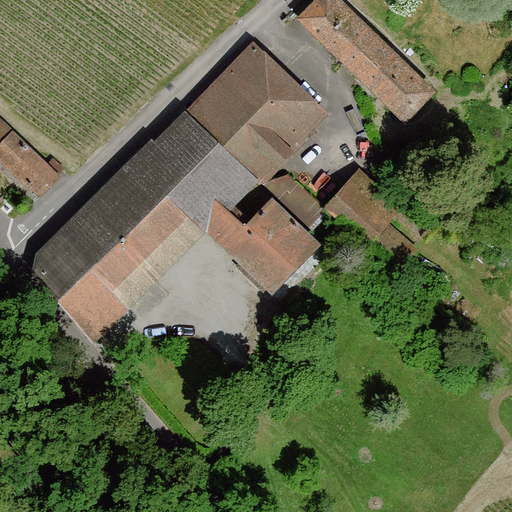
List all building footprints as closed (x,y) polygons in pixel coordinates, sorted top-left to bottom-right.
[(406,119),(433,91),(339,0),(319,0),(302,18),(406,119)] [(33,263),(32,272),(89,335),(202,224),(269,288),(311,243),(269,202),(241,231),(219,210),(258,170),(261,174),(318,110),(251,44),(153,144),(148,141),(34,254),(33,263)] [(61,179),(0,119),(0,158),(41,199),(61,179)] [(356,172),(327,207),(368,241),(397,205),(378,189),(356,172)] [(311,229),(326,213),(289,176),(263,183),(311,229)]
